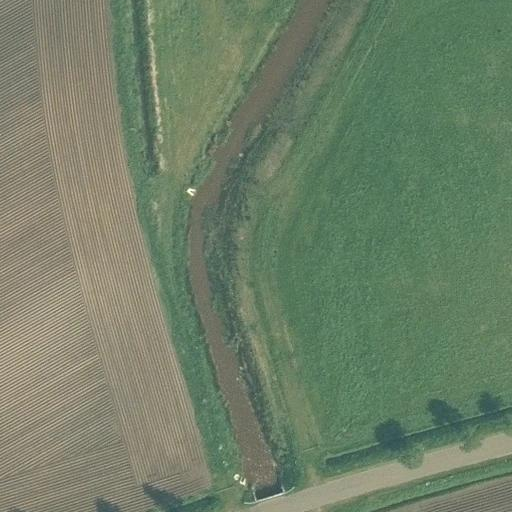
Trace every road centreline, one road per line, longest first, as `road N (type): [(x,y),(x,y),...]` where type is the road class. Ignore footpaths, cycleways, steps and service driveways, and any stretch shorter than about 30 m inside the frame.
road 1 (track): [(306,453),(265,280),(297,166),(389,0)]
road 2 (tertiary): [(263,511),(511,443)]
